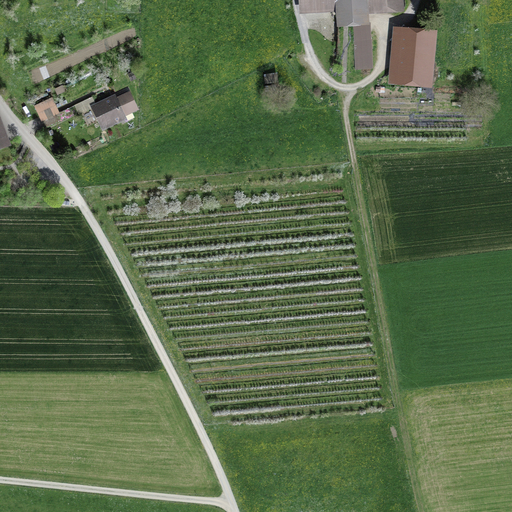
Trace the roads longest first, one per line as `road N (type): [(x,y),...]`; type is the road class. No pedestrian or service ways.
road 1 (track): [(420,511),(348,136),(347,93),(315,73),(296,0)]
road 2 (residential): [(0,99),(111,265),(173,377),(230,511)]
road 3 (track): [(228,505),(0,483)]
road 4 (track): [(347,93),(375,77),(384,26),(413,22),(416,0)]
